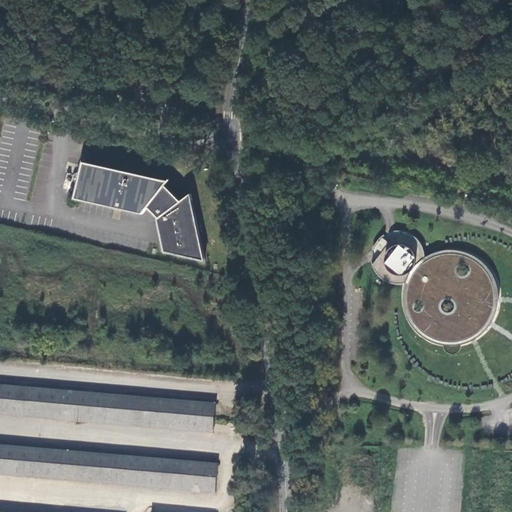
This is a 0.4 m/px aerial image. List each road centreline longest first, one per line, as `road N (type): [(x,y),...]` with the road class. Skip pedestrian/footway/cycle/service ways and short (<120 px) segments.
road 1 (secondary): [(232,142),(278,400),(286,511)]
road 2 (unclassified): [(232,142),(107,132),(0,102)]
road 3 (secondary): [(253,0),(232,94),(232,142)]
